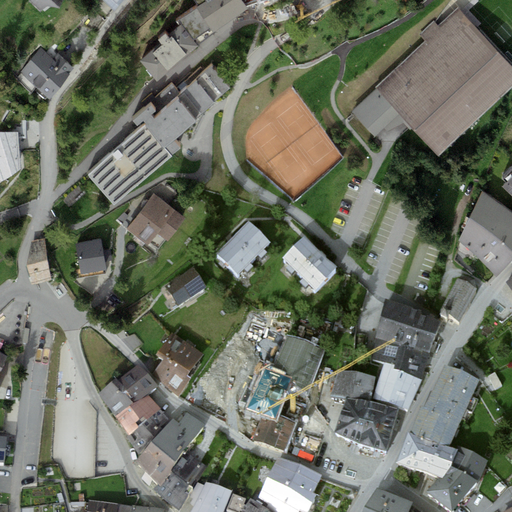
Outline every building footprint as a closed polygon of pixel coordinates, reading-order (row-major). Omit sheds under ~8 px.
[(29,0),(29,1),(40,10),(47,5),(60,8),(63,0),(29,0)] [(104,0),(115,8),(122,0),(104,0)] [(192,0),(197,6),(216,31),(248,8),(247,6),(264,0),(192,0)] [(156,80),(216,31),(197,6),(178,21),(181,24),(168,35),(166,33),(158,39),(161,43),(139,60),(156,80)] [(375,87),(377,89),(399,113),(438,155),(511,87),(511,66),(458,8),(438,26),(433,21),(419,34),(425,41),(375,87)] [(41,47),(19,71),(49,98),(70,75),(68,74),(74,67),(58,54),(54,59),(41,47)] [(142,118),(145,122),(171,153),(180,145),(173,136),(230,88),(212,65),(154,114),(151,111),(155,107),(151,102),(132,118),(137,123),(142,118)] [(375,136),(399,113),(377,89),(352,111),(375,136)] [(114,201),(171,153),(145,122),(88,171),(114,201)] [(0,131),(0,180),(1,181),(21,169),(19,132),(0,131)] [(511,176),(503,186),(511,195),(511,176)] [(511,212),(482,192),(470,217),(511,250),(511,212)] [(185,218),(154,193),(126,229),(147,245),(157,233),(167,241),(185,218)] [(496,276),(511,260),(511,250),(470,217),(458,241),(496,276)] [(217,260),(238,282),(270,250),(249,228),(217,260)] [(32,241),(26,266),(48,259),(44,238),(32,241)] [(101,239),(76,244),(82,274),(106,269),(105,262),(112,260),(110,249),(103,251),(101,239)] [(304,244),(283,265),(315,298),(336,276),(304,244)] [(51,279),(48,259),(26,266),(33,285),(51,279)] [(165,289),(179,310),(206,292),(193,271),(165,289)] [(439,317),(459,328),(478,294),(475,285),(467,281),(458,283),(439,317)] [(386,307),(379,331),(403,342),(432,356),(441,332),(386,307)] [(384,368),(394,372),(403,342),(379,331),(369,363),(384,368)] [(155,360),(163,365),(187,383),(204,361),(172,337),(155,360)] [(432,356),(403,342),(394,372),(393,375),(422,384),(432,356)] [(264,378),(247,420),(262,426),(253,447),(284,460),(295,433),(277,426),(290,393),(307,400),(324,358),(286,343),(271,381),(264,378)] [(190,386),(187,383),(163,365),(152,379),(180,400),(190,386)] [(384,368),(374,403),(409,415),(422,384),(393,375),(394,372),(384,368)] [(139,370),(118,386),(136,409),(148,400),(158,394),(139,370)] [(446,373),(436,392),(471,407),(479,389),(446,373)] [(377,384),(338,374),(331,400),(346,406),(336,439),(360,453),(387,461),(399,419),(371,410),(377,384)] [(115,421),(136,409),(118,386),(117,385),(99,398),(115,421)] [(461,429),(471,407),(436,392),(425,414),(461,429)] [(115,421),(128,442),(161,414),(148,400),(136,409),(115,421)] [(450,455),(461,429),(425,414),(420,413),(410,439),(450,455)] [(169,422),(161,414),(128,442),(136,456),(169,422)] [(174,425),(151,453),(175,475),(187,456),(205,431),(187,418),(180,428),(174,425)] [(410,439),(408,439),(396,470),(439,485),(455,457),(450,455),(410,439)] [(439,485),(426,499),(442,511),(458,511),(478,491),(488,468),(458,451),(455,457),(439,485)] [(172,480),(175,475),(151,453),(137,470),(160,494),(172,480)] [(175,475),(172,480),(191,495),(207,471),(187,456),(175,475)] [(300,468),(279,461),(259,503),(268,509),(266,511),(313,511),(317,505),(313,503),(322,481),(300,468)] [(174,511),(181,511),(191,495),(172,480),(160,494),(157,497),(174,511)] [(226,511),(232,497),(205,487),(193,511),(226,511)] [(410,511),(377,497),(368,511),(410,511)] [(89,500),(86,511),(116,511),(118,504),(89,500)]
